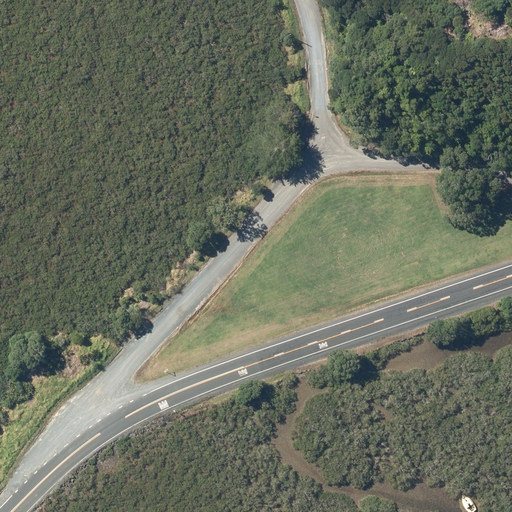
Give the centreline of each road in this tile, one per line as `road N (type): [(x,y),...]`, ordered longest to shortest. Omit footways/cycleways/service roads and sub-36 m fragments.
road 1 (secondary): [(511,275),(211,377),(97,434)]
road 2 (unclassified): [(324,145),(93,387),(88,413),(97,434)]
road 3 (unclassified): [(324,145),(511,178)]
road 4 (unclassified): [(305,0),(323,77),(324,145)]
